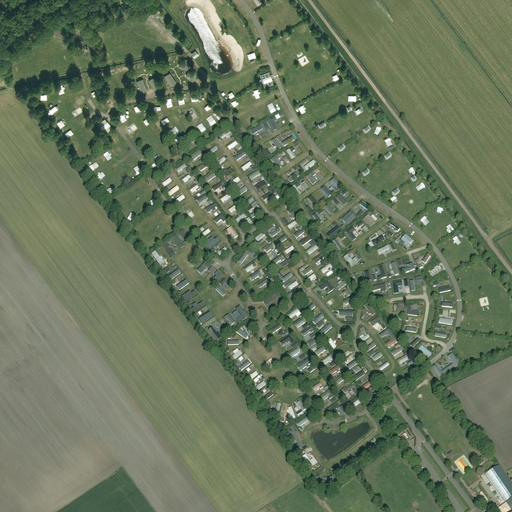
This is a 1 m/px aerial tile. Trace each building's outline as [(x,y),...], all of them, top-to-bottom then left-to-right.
[(273,84),(269,71),(260,74),(260,75),(261,78),(259,79),(260,84),(263,83),(264,86),(265,87),(273,84)] [(275,117),(267,122),(273,132),(278,129),(274,123),(277,121),(275,117)] [(107,122),(106,122),(104,119),(98,124),(100,127),(98,129),(101,132),(102,131),(105,134),(112,129),(109,126),(107,122)] [(266,120),(260,124),(263,129),(267,137),(273,133),(266,120)] [(251,130),(253,134),(263,129),(261,125),(251,130)] [(220,133),(222,138),(232,134),(229,129),(220,133)] [(293,131),(287,134),(289,137),(290,139),(296,137),(293,131)] [(276,138),(270,141),(273,146),(269,149),(271,153),(281,147),(276,138)] [(236,141),(228,146),(230,150),(239,145),(236,141)] [(211,154),(219,148),(216,145),(208,151),(211,154)] [(194,160),(202,155),(200,151),(191,156),(194,160)] [(238,160),(240,159),(242,162),(247,158),(243,151),(235,156),(238,160)] [(278,155),(271,160),(278,170),(282,167),(277,161),(281,159),(278,155)] [(216,162),(218,166),(227,160),(224,157),(216,162)] [(242,167),(245,171),(253,165),(250,161),(242,167)] [(179,173),(186,168),(184,164),(177,169),(179,173)] [(201,166),(203,173),(207,172),(207,174),(210,173),(208,167),(207,167),(206,164),(201,166)] [(260,171),(250,176),(252,180),(262,175),(260,171)] [(313,171),(306,177),(313,185),(317,182),(313,177),(316,174),(313,171)] [(212,176),(215,175),(215,172),(207,173),(208,180),(213,179),(212,176)] [(362,175),(359,179),(366,185),(369,182),(362,175)] [(239,177),(230,182),(232,185),(240,179),(239,177)] [(215,191),(223,186),(221,183),(213,187),(215,191)] [(176,186),(172,188),(171,186),(167,188),(171,195),(178,190),(176,186)] [(237,192),(240,196),(248,190),(245,187),(237,192)] [(194,191),(196,196),(204,192),(202,188),(194,191)] [(206,195),(199,200),(203,204),(209,199),(206,195)] [(232,213),(238,209),(235,205),(229,209),(232,213)] [(188,216),(191,219),(198,215),(195,211),(188,216)] [(319,221),(325,216),(323,213),(319,216),(316,212),(314,214),(319,221)] [(235,219),(238,223),(247,217),(244,213),(235,219)] [(350,218),(345,223),(348,226),(356,218),(351,213),(348,216),(350,218)] [(227,221),(222,215),(214,221),(217,224),(221,220),(224,223),(227,221)] [(369,216),(363,221),(370,227),(375,222),(369,216)] [(195,224),(198,228),(205,223),(202,219),(195,224)] [(296,219),(287,223),(290,228),(299,224),(296,219)] [(390,222),(389,225),(398,232),(400,229),(390,222)] [(227,228),(230,233),(231,232),(235,237),(238,235),(231,225),(227,228)] [(353,228),(346,233),(353,242),(356,239),(352,233),(355,231),(353,228)] [(263,231),(256,237),(258,240),(265,234),(263,231)] [(401,240),(408,246),(413,240),(406,234),(401,240)] [(220,241),(217,238),(207,246),(209,249),(220,241)] [(265,248),(268,252),(276,247),(273,242),(265,248)] [(220,254),(227,250),(225,246),(218,251),(220,254)] [(239,259),(243,262),(249,254),(245,251),(239,259)] [(423,261),(427,263),(432,255),(428,253),(423,261)] [(348,255),(344,258),(351,268),(356,264),(348,255)] [(246,267),(248,271),(250,270),(252,273),(256,271),(252,263),(246,267)] [(414,264),(399,270),(401,275),(416,269),(414,264)] [(433,276),(442,270),(439,266),(431,272),(433,276)] [(260,270),(251,275),(254,279),(262,274),(260,270)] [(307,277),(310,281),(314,279),(313,277),(316,276),(314,273),(307,277)] [(291,289),(299,284),(296,280),(289,285),(291,289)] [(334,290),(328,281),(319,287),(321,291),(327,287),(331,292),(334,290)] [(343,281),(336,287),(339,290),(346,284),(343,281)] [(213,289),(216,294),(221,291),(218,286),(213,289)] [(352,295),(349,289),(342,293),(344,296),(346,295),(348,297),(352,295)] [(265,303),(270,310),(283,301),(278,294),(265,303)] [(198,299),(192,303),(196,308),(202,304),(198,299)] [(248,317),(240,307),(236,310),(241,316),(236,320),(239,324),(248,317)] [(297,316),(301,312),(297,307),(288,314),(291,318),(296,314),(297,316)] [(413,308),(409,308),(408,315),(419,317),(420,313),(412,312),(413,308)] [(380,326),(383,323),(377,316),(371,322),(374,325),(377,323),(380,326)] [(299,326),(304,322),(301,318),(296,322),(299,326)] [(279,323),(271,329),(274,332),(282,326),(279,323)] [(245,337),(247,334),(244,332),(246,330),(241,326),(238,330),(245,337)] [(212,328),(209,331),(217,341),(222,337),(219,334),(217,335),(212,328)] [(392,333),(391,331),(388,332),(387,329),(380,333),(383,338),(392,333)] [(363,341),(370,337),(368,332),(361,335),(363,341)] [(290,336),(280,343),(283,346),(289,342),(291,345),(295,343),(290,336)] [(395,337),(386,343),(389,348),(398,341),(395,337)] [(366,348),(369,351),(376,346),(374,342),(366,348)] [(421,343),(418,346),(428,355),(431,352),(421,343)] [(395,355),(404,350),(401,345),(392,350),(395,355)] [(237,346),(233,349),(234,352),(232,354),(235,358),(242,353),(237,346)] [(324,346),(316,350),(319,354),(326,349),(324,346)] [(292,357),(301,351),(298,348),(290,354),(292,357)] [(440,378),(461,364),(452,351),(447,355),(452,362),(441,369),(437,363),(432,366),(440,378)] [(323,358),(325,364),(333,360),(330,355),(323,358)] [(400,364),(409,361),(406,355),(398,359),(400,364)] [(240,363),(243,367),(250,364),(248,359),(240,363)] [(308,366),(307,363),(310,361),(309,360),(298,365),(301,370),(308,366)] [(388,361),(380,367),(382,370),(390,364),(388,361)] [(329,369),(332,374),(337,370),(336,369),(339,367),(336,363),(329,369)] [(252,378),(258,373),(256,369),(249,374),(252,378)] [(358,380),(366,373),(363,370),(355,376),(358,380)] [(259,389),(266,383),(263,380),(256,385),(259,389)] [(320,381),(313,386),(316,390),(323,385),(320,381)] [(373,396),(369,391),(366,394),(372,402),(380,395),(378,392),(373,396)] [(290,435),(297,445),(300,443),(293,433),(290,435)] [(511,484),(499,465),(485,475),(505,503),(507,502),(511,498),(511,484)]
